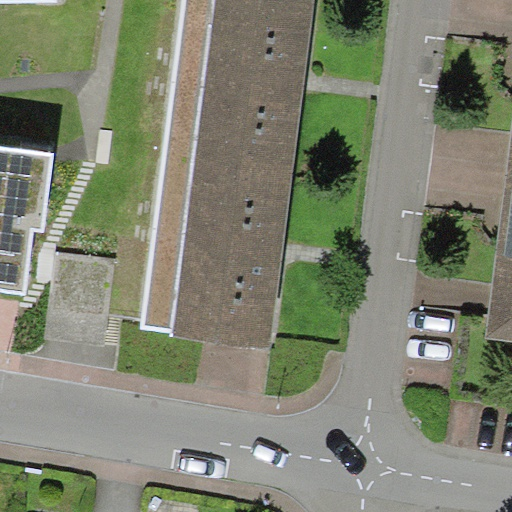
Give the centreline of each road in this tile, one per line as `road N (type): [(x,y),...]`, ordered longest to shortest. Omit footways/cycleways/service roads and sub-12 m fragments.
road 1 (residential): [(358,457),(418,0)]
road 2 (residential): [(0,397),(358,457)]
road 3 (residential): [(358,457),(511,483)]
